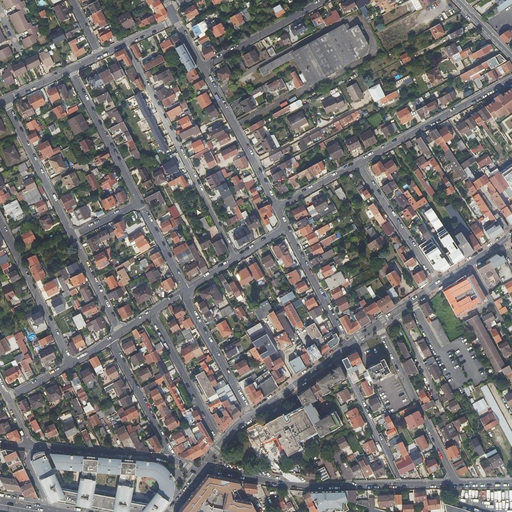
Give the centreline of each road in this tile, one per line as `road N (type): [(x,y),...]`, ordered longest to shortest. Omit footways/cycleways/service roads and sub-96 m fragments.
road 1 (residential): [(124,43),(235,257)]
road 2 (residential): [(204,465),(284,484),(400,486)]
road 3 (residential): [(454,484),(376,324)]
road 4 (residential): [(0,222),(71,363)]
road 5 (residential): [(203,67),(275,207)]
road 6 (residential): [(4,100),(72,236)]
road 7 (residential): [(138,202),(70,69)]
road 8 (residential): [(150,314),(220,444)]
road 9 (residential): [(400,486),(336,354)]
road 10 (residential): [(357,162),(438,283)]
road 11 (residential): [(29,447),(173,460)]
road 12 (residential): [(181,293),(251,415)]
road 13 (residential): [(416,130),(493,247)]
road 14 (residential): [(203,67),(325,0)]
road 15 (residential): [(173,460),(111,340)]
road 16 (residential): [(284,226),(346,346)]
